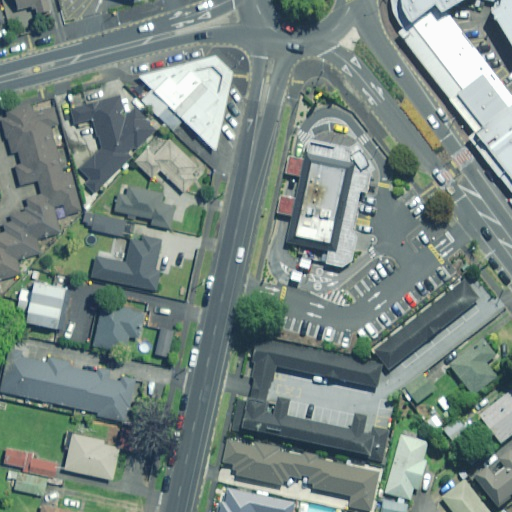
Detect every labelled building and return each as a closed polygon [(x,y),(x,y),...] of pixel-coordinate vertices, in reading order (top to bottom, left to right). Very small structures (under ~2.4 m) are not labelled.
[(14,0),(17,11),(33,7),(35,15),(49,12),(46,0),(14,0)] [(401,17),(406,27),(511,170),(511,90),(446,8),(460,0),(497,0),(492,5),(511,37),(511,0),(397,0),(398,6),(400,13),(401,17)] [(204,50),(135,69),(148,81),(138,93),(167,121),(178,109),(205,135),(221,66),(204,50)] [(101,149),(80,172),(89,180),(85,185),(96,195),(131,157),(127,154),(134,147),(138,149),(155,130),(135,109),(123,121),(120,111),(124,110),(120,96),(70,110),(77,131),(93,125),(101,149)] [(51,128),(59,126),(54,108),(34,112),(32,103),(0,110),(0,120),(8,154),(17,152),(21,168),(15,169),(19,186),(38,181),(42,197),(27,200),(29,211),(10,215),(12,224),(4,226),(6,233),(0,234),(0,279),(21,275),(17,260),(40,254),(36,240),(60,234),(54,206),(62,204),(65,216),(81,212),(71,172),(62,174),(51,128)] [(193,188),(208,173),(198,164),(196,166),(169,140),(165,144),(159,138),(134,163),(152,180),(160,171),(183,194),(191,186),(193,188)] [(368,165),(317,155),(298,249),(350,259),(368,165)] [(128,215),(127,218),(135,220),(136,217),(151,221),(150,225),(170,230),(171,226),(179,228),(183,212),(175,210),(178,199),(121,185),(119,195),(115,212),(128,215)] [(125,222),(82,215),(81,223),(93,225),(91,232),(123,237),(125,222)] [(156,271),(162,241),(142,237),(141,241),(131,239),(127,263),(97,257),(93,280),(158,292),(161,272),(156,271)] [(481,300),(467,281),(378,350),(392,368),(481,300)] [(66,289),(34,283),(32,293),(21,291),(16,311),(28,313),(25,324),(57,331),(66,289)] [(139,340),(145,311),(119,306),(118,310),(101,306),(92,347),(125,354),(129,338),(139,340)] [(172,333),(160,330),(155,356),(168,358),(172,333)] [(385,361),(259,336),(254,361),(257,361),(252,386),(250,399),(239,397),(233,428),(386,459),(392,428),(374,424),(373,430),(368,429),(371,411),(358,409),(355,426),(291,413),(295,395),(280,392),(277,410),(269,409),(273,390),(278,365),(380,386),(385,361)] [(496,378),(485,364),(489,361),(493,365),(499,360),(482,338),(448,365),(473,397),(496,378)] [(126,423),(133,392),(135,381),(117,377),(119,367),(117,366),(89,360),(73,357),(15,345),(13,356),(3,401),(73,416),(75,409),(98,414),(97,417),(126,423)] [(434,391),(423,376),(404,389),(415,405),(434,391)] [(511,435),(511,390),(479,417),(501,445),(511,435)] [(468,434),(457,420),(443,431),(454,445),(468,434)] [(130,453),(134,431),(121,429),(120,435),(110,433),(108,443),(73,436),(74,433),(67,431),(64,447),(69,448),(65,472),(112,481),(118,450),(130,453)] [(427,443),(400,436),(385,494),(410,501),(413,490),(418,491),(426,462),(422,462),(427,443)] [(380,469),(230,439),(223,474),(349,500),(348,506),(372,511),(380,469)] [(8,446),(3,465),(22,470),(21,473),(62,483),(66,464),(34,456),(35,453),(8,446)] [(499,459),(505,468),(495,476),(487,466),(473,477),(497,507),(511,495),(511,452),(510,450),(499,459)] [(21,473),(9,470),(7,479),(16,481),(14,491),(43,498),(47,480),(21,473)] [(487,511),(464,482),(442,500),(451,511),(487,511)] [(306,511),(307,508),(300,507),(301,500),(279,496),(277,508),(235,501),(233,511),(306,511)] [(405,511),(407,506),(382,502),(380,511),(405,511)]
